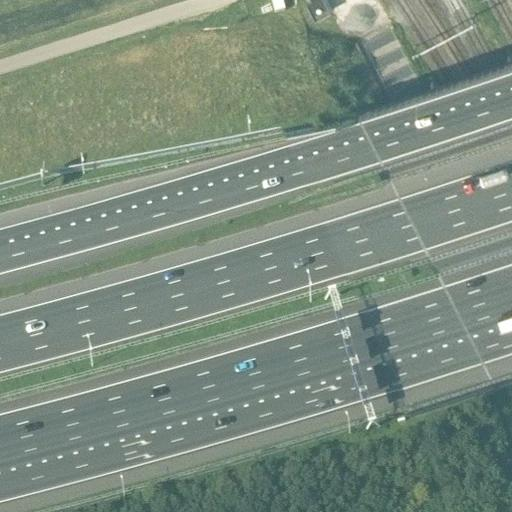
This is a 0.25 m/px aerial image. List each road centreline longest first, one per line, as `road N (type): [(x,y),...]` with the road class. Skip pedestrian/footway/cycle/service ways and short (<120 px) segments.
road 1 (motorway): [(511,96),(0,257)]
road 2 (motorway): [(511,184),(0,341)]
road 3 (motorway): [(0,456),(511,305)]
road 4 (unclassified): [(0,65),(216,0)]
